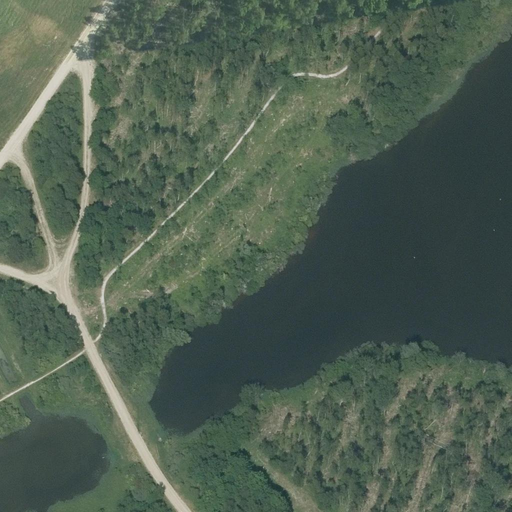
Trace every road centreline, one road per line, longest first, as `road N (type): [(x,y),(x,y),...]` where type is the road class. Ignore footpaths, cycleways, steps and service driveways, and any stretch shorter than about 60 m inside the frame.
road 1 (track): [(0,269),(68,303),(185,511)]
road 2 (track): [(68,303),(88,117),(88,78),(77,50)]
road 3 (track): [(0,152),(115,0)]
